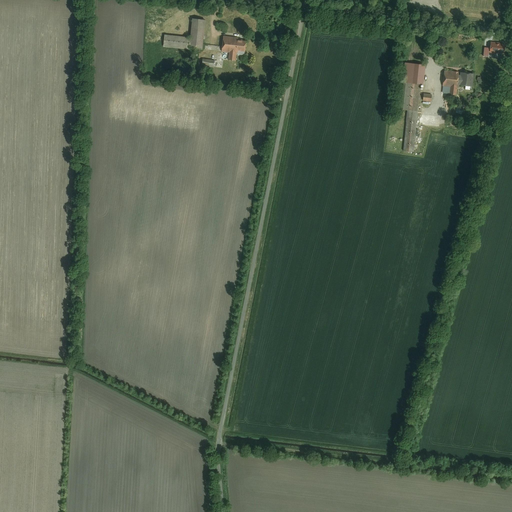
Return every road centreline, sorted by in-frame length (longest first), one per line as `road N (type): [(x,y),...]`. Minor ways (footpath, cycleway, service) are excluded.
road 1 (unclassified): [(218,442),(305,6)]
road 2 (residential): [(218,442),(511,475)]
road 3 (unclassified): [(305,6),(511,30)]
